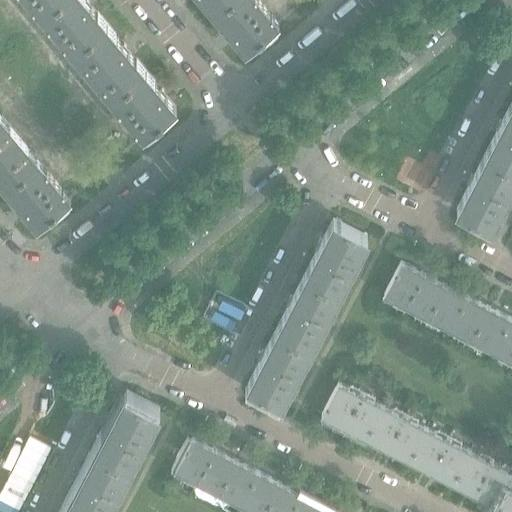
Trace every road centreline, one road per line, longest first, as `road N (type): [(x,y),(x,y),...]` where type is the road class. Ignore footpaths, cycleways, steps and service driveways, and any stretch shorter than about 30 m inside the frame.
road 1 (residential): [(236,112),(25,283)]
road 2 (residential): [(71,333),(278,158)]
road 3 (residential): [(325,178),(213,401)]
road 4 (residential): [(213,401),(425,511)]
road 5 (residential): [(278,158),(456,0)]
road 6 (residential): [(511,44),(420,225)]
road 7 (residential): [(114,351),(29,511)]
road 8 (residential): [(368,0),(236,112)]
road 9 (residential): [(236,112),(141,0)]
